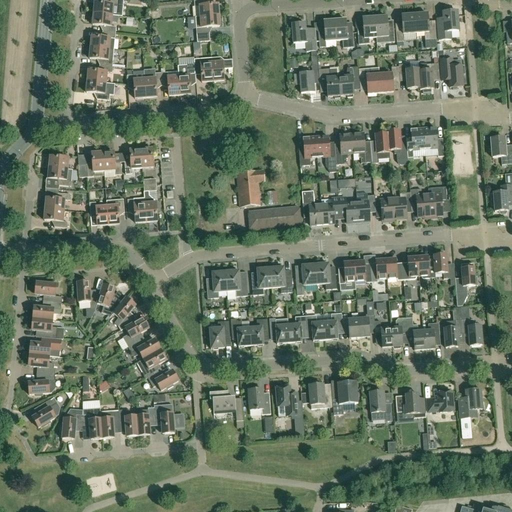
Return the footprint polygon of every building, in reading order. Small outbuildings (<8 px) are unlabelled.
[(118,6),(119,0),(117,0),(105,0),(105,5),(94,4),(93,15),(112,17),(120,17),(121,7),(118,6)] [(207,6),(207,0),(194,1),(194,7),(199,7),(200,18),(208,17),(219,16),(218,5),(207,6)] [(437,20),(438,28),(439,42),(451,41),(450,33),(458,32),(457,12),(443,13),(443,20),(437,20)] [(436,40),(435,26),(428,26),(427,14),(414,15),(416,34),(424,34),(425,41),(436,40)] [(103,27),(103,33),(115,34),(116,28),(111,27),(112,17),(93,15),(92,26),(103,27)] [(416,34),(414,15),(401,16),(402,28),(395,29),(396,43),(404,43),(403,35),(416,34)] [(219,16),(208,17),(200,18),(195,18),(197,35),(209,34),(209,28),(220,28),(219,16)] [(369,39),(376,39),(375,19),(371,19),(370,16),(364,17),(363,19),(364,32),(358,33),(359,46),(369,45),(369,39)] [(387,18),(375,19),(376,39),(383,38),(384,44),(395,43),(393,27),(393,28),(393,30),(388,30),(387,18)] [(325,43),(336,42),(335,22),(331,22),(331,20),(330,19),(325,19),(324,21),(325,22),(324,22),(325,35),(319,36),(319,34),(319,33),(318,33),(320,49),(326,48),(325,43)] [(335,22),(336,42),(342,41),(343,49),(354,48),(352,31),(352,33),(347,34),(346,21),(335,22)] [(307,53),(317,52),(315,30),(309,30),(309,32),(305,32),(305,24),(292,25),(292,31),(290,31),(291,38),(293,38),(293,45),(306,44),(307,53)] [(115,34),(103,33),(102,39),(91,38),(90,49),(109,50),(114,51),(115,40),(115,34)] [(209,34),(197,35),(197,43),(210,42),(209,34)] [(100,61),(100,67),(112,68),(113,62),(108,61),(109,50),(90,49),(89,60),(100,61)] [(195,73),(201,73),(202,84),(213,83),(211,64),(211,59),(194,60),(194,66),(195,71),(195,73)] [(448,73),(450,89),(451,89),(452,91),(457,90),(457,88),(463,88),(462,75),(465,75),(464,67),(453,68),(452,60),(440,61),(441,74),(448,73)] [(223,63),(211,64),(213,83),(224,82),(223,63)] [(420,91),(419,70),(410,71),(410,65),(398,66),(398,68),(399,79),(406,79),(407,90),(420,89),(420,91)] [(419,70),(420,91),(433,90),(432,79),(439,78),(438,65),(427,66),(427,72),(419,72),(419,70)] [(196,84),(195,73),(195,71),(194,66),(178,67),(178,78),(180,96),(191,96),(190,84),(196,84)] [(88,71),(87,83),(106,84),(107,73),(112,74),(112,68),(100,67),(99,72),(88,71)] [(360,84),(359,71),(358,68),(347,69),(346,78),(339,78),(341,97),(347,97),(347,99),(352,98),(353,96),(354,96),(352,82),(359,82),(359,84),(360,84)] [(399,81),(399,79),(398,68),(391,68),(392,75),(379,76),(380,94),(393,93),(393,82),(399,81)] [(380,94),(379,76),(379,69),(359,71),(360,84),(367,84),(367,95),(380,94)] [(340,97),(341,97),(339,78),(332,79),(330,70),(319,71),(320,86),(320,85),(327,84),(328,98),(334,98),(335,100),(340,99),(340,97)] [(162,87),(161,74),(144,75),(145,80),(146,99),(157,98),(156,87),(162,87)] [(180,96),(178,78),(168,78),(167,74),(161,74),(162,87),(168,86),(169,97),(180,96)] [(313,74),(299,75),(301,94),(314,93),(313,74)] [(127,77),(128,89),(134,89),(135,100),(146,99),(145,80),(134,81),(133,76),(127,77)] [(115,85),(106,84),(87,83),(86,94),(97,95),(97,101),(109,102),(110,96),(114,96),(115,85)] [(436,129),(423,130),(425,150),(437,149),(438,158),(444,157),(443,143),(437,143),(436,129)] [(407,146),(408,159),(413,158),(413,151),(425,150),(423,130),(411,131),(411,136),(406,136),(407,146)] [(399,132),(387,133),(389,154),(389,153),(389,151),(394,151),(394,155),(396,155),(397,163),(398,165),(400,166),(402,166),(408,166),(407,146),(401,147),(399,132)] [(378,164),(378,160),(390,160),(389,154),(387,133),(387,135),(376,136),(377,150),(371,151),(371,152),(372,164),(372,165),(378,164)] [(352,136),(353,154),(358,154),(359,159),(361,159),(361,164),(372,164),(371,152),(365,152),(363,135),(352,136)] [(335,154),(336,166),(346,165),(346,160),(348,160),(347,155),(353,154),(352,136),(340,137),(341,154),(335,154)] [(336,166),(335,154),(334,151),(329,151),(328,137),(316,138),(317,159),(325,158),(326,166),(330,174),(336,173),(336,166)] [(309,159),(317,159),(316,138),(303,139),(304,153),(299,154),(300,167),(310,166),(309,159)] [(502,166),(511,165),(511,151),(505,152),(504,139),(491,140),(492,159),(501,158),(502,166)] [(141,151),(142,169),(153,168),(152,150),(141,151)] [(142,169),(141,151),(130,151),(130,163),(125,163),(125,176),(132,175),(131,170),(142,169)] [(103,154),(104,172),(115,171),(115,176),(122,176),(121,163),(115,164),(114,153),(103,154)] [(104,172),(103,154),(92,154),(92,165),(87,166),(88,178),(94,178),(93,173),(104,172)] [(49,169),(68,170),(69,159),(50,158),(49,169)] [(88,178),(87,166),(79,166),(79,179),(88,178)] [(49,169),(48,180),(59,181),(58,187),(71,188),(73,171),(68,170),(49,169)] [(257,184),(264,183),(263,172),(236,174),(239,208),(259,207),(257,184)] [(493,194),(493,195),(491,195),(492,207),(494,207),(495,213),(499,212),(499,214),(501,215),(505,215),(507,213),(506,212),(508,212),(507,207),(511,206),(511,186),(501,187),(502,193),(493,194)] [(435,193),(428,194),(430,220),(437,219),(437,217),(442,217),(441,202),(447,201),(446,188),(435,189),(435,193)] [(411,204),(417,204),(418,219),(423,219),(423,220),(430,220),(428,194),(421,194),(421,190),(410,191),(411,201),(411,204)] [(393,200),(394,221),(406,220),(405,201),(411,201),(410,191),(410,194),(399,194),(400,200),(393,200)] [(309,205),(309,207),(310,227),(322,226),(321,206),(314,207),(313,192),(308,193),(309,205)] [(145,200),(145,205),(146,223),(157,222),(156,204),(154,204),(154,201),(149,197),(148,193),(144,193),(145,200)] [(45,210),(64,212),(65,201),(70,201),(70,195),(58,194),(57,200),(46,199),(45,210)] [(368,202),(357,203),(358,223),(370,223),(369,211),(370,210),(375,209),(375,202),(374,197),(367,197),(368,202)] [(321,206),(322,226),(334,225),(333,212),(339,211),(338,199),(321,201),(321,206)] [(347,224),(358,223),(357,203),(345,204),(345,199),(338,199),(339,211),(339,212),(345,212),(346,213),(347,224)] [(135,224),(146,223),(145,205),(145,200),(127,201),(128,214),(134,213),(135,224)] [(388,221),(394,221),(393,200),(380,201),(381,202),(375,202),(375,209),(380,209),(381,210),(383,225),(383,223),(388,223),(388,221)] [(106,203),(107,208),(108,226),(119,225),(118,214),(124,214),(123,201),(106,203)] [(89,204),(90,217),(96,216),(97,227),(108,226),(107,208),(96,208),(96,203),(89,204)] [(299,207),(248,212),(250,230),(301,225),(299,207)] [(64,212),(45,210),(44,221),(55,222),(55,228),(67,229),(68,223),(63,223),(64,212)] [(402,267),(403,282),(415,281),(416,279),(416,278),(419,278),(417,258),(417,255),(407,256),(408,268),(402,268),(402,267)] [(433,257),(434,264),(435,275),(442,275),(443,276),(444,280),(455,279),(454,268),(447,269),(446,256),(433,257)] [(435,279),(435,275),(434,264),(430,265),(428,263),(428,257),(417,258),(419,278),(422,278),(422,279),(423,280),(435,279)] [(377,281),(387,280),(385,260),(375,261),(376,267),(375,269),(370,269),(371,283),(375,283),(377,281)] [(385,260),(387,280),(397,280),(397,282),(403,282),(402,267),(398,267),(396,266),(396,260),(385,260)] [(364,262),(354,263),(355,283),(365,282),(367,284),(371,283),(370,269),(366,269),(364,268),(364,262)] [(345,284),(355,283),(354,263),(344,264),(344,270),(343,271),(338,272),(339,286),(344,285),(345,284)] [(329,265),(315,266),(317,286),(325,285),(326,291),(337,290),(335,275),(329,276),(329,265)] [(461,266),(462,279),(462,283),(455,283),(457,308),(462,307),(468,296),(467,289),(468,287),(478,287),(477,278),(474,278),(473,265),(461,266)] [(304,287),(317,286),(315,266),(302,267),(303,278),(295,278),(297,297),(304,296),(304,287)] [(284,268),(270,269),(272,289),(280,289),(281,295),(293,294),(291,279),(284,279),(284,268)] [(263,290),(272,289),(270,269),(257,270),(258,281),(252,282),(253,297),(264,296),(263,290)] [(239,272),(225,273),(227,293),(236,292),(236,298),(248,297),(247,282),(240,283),(239,272)] [(218,293),(227,293),(225,273),(212,274),(213,285),(207,285),(208,300),(219,299),(218,293)] [(47,303),(61,304),(62,298),(55,297),(56,285),(49,285),(49,283),(43,283),(43,284),(36,284),(35,296),(46,297),(47,298),(47,303)] [(95,311),(97,305),(100,297),(94,295),(91,295),(90,294),(89,283),(77,284),(78,291),(76,291),(76,297),(78,297),(78,304),(90,303),(91,310),(95,311)] [(110,319),(114,315),(113,314),(120,307),(115,303),(112,302),(111,300),(114,293),(115,290),(103,286),(100,297),(97,305),(104,307),(101,314),(106,315),(110,319)] [(124,301),(114,293),(111,300),(112,302),(115,303),(120,307),(124,301)] [(121,332),(125,329),(134,324),(131,319),(129,317),(128,315),(135,307),(126,299),(124,301),(120,307),(113,314),(114,315),(119,319),(114,324),(118,328),(121,332)] [(34,308),(33,320),(53,322),(53,315),(60,316),(61,304),(47,303),(46,308),(45,309),(34,308)] [(332,322),(324,323),(325,341),(338,340),(337,328),(343,327),(342,315),(331,316),(332,322)] [(306,330),(312,330),(313,342),(325,341),(324,323),(317,323),(316,317),(305,318),(306,330)] [(368,319),(358,320),(360,339),(370,338),(369,323),(374,323),(374,317),(368,317),(368,319)] [(301,330),(306,330),(305,318),(295,318),(296,325),(288,326),(289,344),(302,343),(301,330)] [(123,339),(128,348),(141,341),(138,337),(139,335),(149,330),(143,319),(134,324),(125,329),(129,335),(123,339)] [(349,339),(360,339),(358,320),(348,321),(348,319),(342,319),(342,325),(348,325),(349,339)] [(414,351),(425,351),(423,332),(419,333),(418,326),(414,326),(413,319),(406,320),(407,331),(407,332),(407,337),(413,337),(414,351)] [(52,328),(53,322),(33,320),(32,332),(43,333),(44,334),(43,339),(61,340),(56,340),(57,329),(52,328)] [(238,348),(251,347),(250,329),(242,330),(241,322),(237,323),(237,320),(231,321),(232,336),(237,335),(238,348)] [(257,328),(250,329),(251,347),(263,346),(262,333),(268,333),(267,320),(257,321),(257,328)] [(277,345),(289,344),(288,326),(288,320),(275,321),(275,320),(269,320),(270,333),(276,332),(277,345)] [(391,329),(392,348),(393,348),(393,349),(394,350),(400,350),(401,349),(401,347),(403,347),(401,332),(407,332),(407,331),(406,320),(398,320),(396,322),(396,329),(391,329)] [(469,334),(470,345),(470,347),(482,346),(481,327),(474,328),(474,321),(462,322),(463,334),(469,334)] [(380,322),(374,323),(375,329),(375,334),(381,334),(382,349),(392,348),(391,329),(390,325),(380,326),(380,322)] [(457,335),(463,334),(462,322),(443,323),(446,349),(458,348),(457,335)] [(218,329),(210,330),(211,350),(225,349),(224,338),(230,338),(229,323),(218,323),(218,329)] [(423,332),(425,351),(435,350),(434,337),(440,337),(439,324),(428,325),(429,332),(423,332)] [(29,356),(49,357),(59,358),(61,340),(43,339),(43,344),(42,345),(31,344),(29,356)] [(137,364),(160,351),(155,340),(145,346),(143,345),(141,341),(128,348),(134,358),(140,355),(143,360),(137,364)] [(160,351),(137,364),(146,380),(159,372),(156,368),(157,367),(166,361),(160,351)] [(49,364),(49,357),(29,356),(28,367),(39,368),(41,370),(40,376),(55,376),(55,370),(53,369),(54,364),(49,364)] [(161,377),(159,372),(146,380),(148,379),(153,389),(158,386),(161,392),(167,389),(168,390),(173,387),(173,386),(178,382),(172,372),(163,377),(161,377)] [(42,395),(49,394),(51,394),(56,389),(55,376),(40,376),(40,382),(39,383),(28,384),(29,396),(36,395),(36,397),(42,396),(42,395)] [(101,385),(103,394),(115,392),(113,383),(101,385)] [(356,383),(337,384),(338,390),(332,390),(332,393),(333,408),(334,417),(343,416),(343,412),(355,411),(355,405),(358,405),(356,383)] [(324,392),(323,386),(309,387),(311,410),(325,409),(333,408),(332,393),(326,394),(324,392)] [(298,393),(290,393),(289,388),(288,388),(286,387),(283,387),(281,389),(276,389),(278,418),(299,416),(298,402),(299,402),(298,393)] [(262,390),(248,391),(250,411),(261,410),(262,416),(271,416),(269,397),(263,398),(261,396),(263,395),(262,390)] [(459,398),(461,418),(478,417),(477,411),(482,410),(482,409),(483,407),(483,404),(482,402),(481,390),(465,392),(466,398),(459,398)] [(438,394),(439,400),(427,401),(428,413),(440,412),(440,414),(453,413),(451,393),(446,393),(445,392),(441,392),(440,394),(438,394)] [(228,399),(228,396),(228,393),(209,394),(210,401),(213,401),(213,414),(236,412),(236,422),(243,422),(241,399),(235,400),(235,399),(228,399)] [(370,394),(371,414),(372,422),(385,421),(385,423),(392,423),(391,405),(386,405),(384,404),(383,393),(370,394)] [(424,399),(418,400),(418,395),(405,396),(405,397),(395,397),(396,414),(404,413),(404,416),(411,415),(414,418),(414,420),(426,419),(424,399)] [(56,419),(55,418),(59,416),(60,409),(54,399),(51,401),(51,400),(40,407),(42,411),(42,413),(32,419),(38,429),(44,426),(45,427),(50,423),(50,422),(56,419)] [(173,421),(173,414),(172,405),(154,407),(155,424),(160,423),(161,424),(162,435),(174,434),(174,428),(175,428),(175,421),(173,421)] [(150,424),(155,424),(154,407),(154,409),(148,409),(148,411),(136,412),(137,417),(138,437),(150,436),(149,425),(150,424)] [(83,412),(82,429),(88,429),(90,430),(91,441),(102,440),(100,413),(100,409),(83,411),(83,412)] [(77,428),(82,429),(83,412),(70,410),(64,420),(63,427),(62,426),(61,433),(63,433),(62,440),(74,441),(76,430),(77,428)] [(126,438),(138,437),(137,417),(130,418),(130,411),(118,412),(119,426),(124,426),(126,427),(126,438)] [(115,427),(119,426),(118,412),(100,413),(102,440),(114,439),(113,428),(115,427)] [(271,419),(263,419),(264,433),(273,432),(271,419)] [(433,452),(441,451),(441,444),(432,444),(433,452)]
